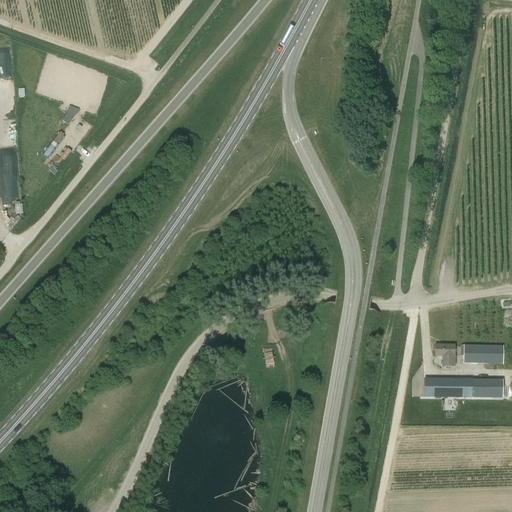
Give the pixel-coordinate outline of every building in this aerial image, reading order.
[(70,105),(64,120),(72,124),(79,109),(70,105)] [(45,154),(49,157),(67,135),(62,132),(45,154)] [(62,155),(65,160),(73,153),(70,149),(62,155)] [(16,226),(22,218),(18,215),(12,224),(16,226)] [(434,357),(442,357),(441,367),(454,367),(455,346),(435,345),(434,357)] [(463,346),(463,364),(503,365),(503,347),(463,346)] [(502,381),(424,379),(423,398),(502,399),(502,381)]
